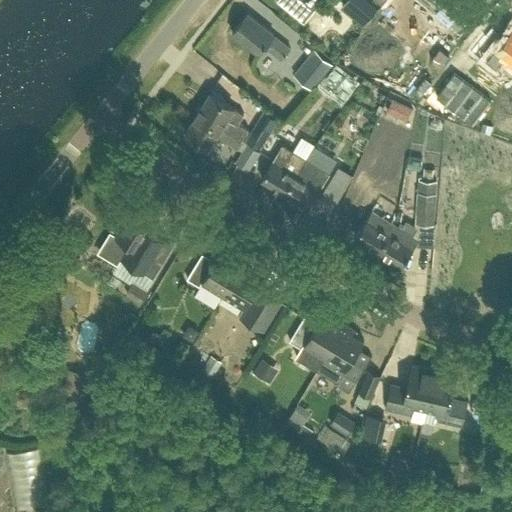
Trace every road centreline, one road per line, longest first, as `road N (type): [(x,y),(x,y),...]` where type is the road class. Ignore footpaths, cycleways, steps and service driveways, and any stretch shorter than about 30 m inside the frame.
road 1 (residential): [(136,145),(423,322),(460,334),(511,332)]
road 2 (tertiary): [(0,239),(98,119)]
road 3 (tertiary): [(98,119),(195,0)]
